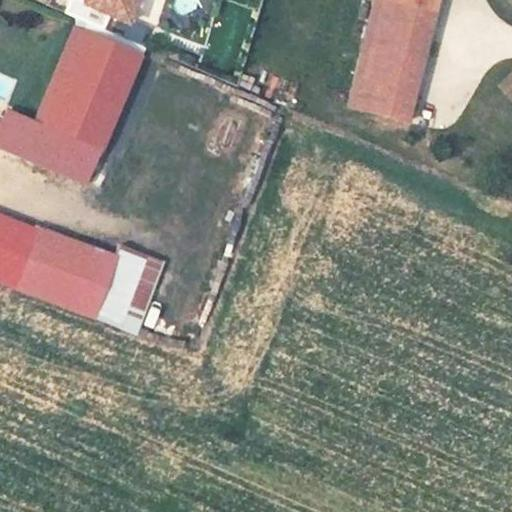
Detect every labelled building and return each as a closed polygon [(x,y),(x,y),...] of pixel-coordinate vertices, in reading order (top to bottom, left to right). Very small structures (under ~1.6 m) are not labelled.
[(166,0),(92,0),(123,13),(128,0),(162,0),(166,1),(166,0)] [(419,0),(417,8),(384,0),(367,0),(348,73),(409,89),(432,0),(419,0)] [(384,0),(417,8),(419,0),(384,0)] [(32,122),(20,155),(111,190),(163,55),(72,17),(32,122)] [(409,89),(348,73),(341,100),(401,116),(409,89)] [(511,76),(503,85),(511,94),(511,76)] [(3,111),(0,118),(0,148),(20,155),(32,122),(3,111)] [(102,256),(0,216),(0,283),(80,314),(102,256)]
